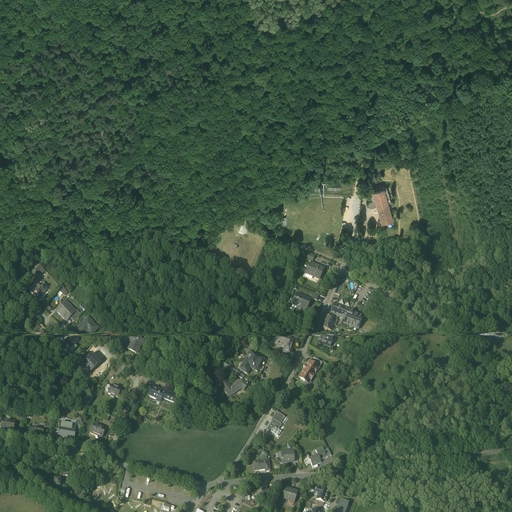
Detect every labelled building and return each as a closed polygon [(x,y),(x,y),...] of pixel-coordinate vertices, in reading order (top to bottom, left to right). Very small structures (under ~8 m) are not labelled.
[(388,187),(370,192),(373,201),(370,202),(370,203),(369,204),(369,205),(369,206),(370,207),(371,207),(372,208),(377,206),(382,223),(393,219),(389,203),(392,202),(388,187)] [(262,198),(264,204),(270,201),(267,195),(262,198)] [(419,238),(417,230),(407,232),(409,239),(419,238)] [(323,270),(311,264),(306,274),(307,274),(307,273),(313,276),(313,277),(319,280),(323,270)] [(45,271),(40,266),(34,272),(37,275),(38,274),(40,276),(45,271)] [(34,293),(37,296),(40,298),(46,292),(43,289),(40,286),(37,289),(38,289),(37,290),(36,289),(35,291),(34,293)] [(310,301),(297,295),(292,306),(306,311),(310,301)] [(75,313),(65,303),(61,307),(60,306),(59,307),(60,308),(57,311),(57,312),(57,311),(63,317),(67,322),(70,319),(72,317),(76,313),(75,313)] [(350,311),(336,305),(332,315),(338,318),(345,321),(346,321),(350,311)] [(354,312),(350,311),(346,321),(345,321),(344,325),(357,331),(361,321),(362,321),(362,319),(358,317),(358,316),(353,314),(354,312)] [(76,313),(72,317),(76,321),(81,316),(77,312),(75,313),(76,313)] [(329,318),(327,317),(322,329),(325,330),(327,331),(331,332),(335,321),(335,320),(329,318)] [(88,319),(76,331),(83,337),(90,330),(93,333),(97,329),(88,319)] [(37,336),(35,334),(31,338),(34,340),(35,339),(37,341),(39,343),(38,344),(40,347),(41,346),(43,347),(46,344),(45,343),(49,340),(49,339),(46,336),(45,337),(43,335),(39,339),(37,337),(37,336)] [(114,346),(110,342),(113,339),(108,334),(104,338),(106,340),(94,352),(101,359),(109,351),(109,352),(110,351),(116,357),(119,355),(121,353),(114,346)] [(334,342),(326,340),(325,344),(324,344),(323,348),(324,349),(323,352),(331,355),(332,351),(333,351),(335,347),(333,346),(334,342)] [(494,346),(483,351),(487,360),(498,355),(494,346)] [(324,361),(323,365),(317,363),(314,372),(320,374),(320,372),(326,374),(326,376),(330,363),(324,361)] [(71,362),(64,369),(70,374),(70,373),(71,374),(73,371),(76,367),(76,366),(74,364),(74,365),(71,362)] [(291,368),(275,363),(272,371),(282,374),(280,381),(286,383),(288,376),(289,376),(291,368)] [(141,370),(134,366),(134,365),(134,366),(131,364),(127,370),(131,372),(127,378),(127,379),(128,378),(135,382),(140,372),(142,369),(141,370)] [(260,387),(247,379),(237,398),(244,402),(247,396),(254,400),(257,395),(256,394),(260,387)] [(100,391),(92,382),(82,391),(82,392),(84,390),(87,393),(86,395),(86,396),(90,400),(91,400),(92,398),(96,395),(100,391)] [(313,387),(309,392),(315,396),(315,397),(319,391),(313,387)] [(306,393),(304,392),(303,394),(300,395),(301,398),(296,405),(301,409),(303,406),(307,409),(311,404),(309,403),(310,401),(311,402),(315,396),(309,392),(307,391),(306,393)] [(338,407),(333,402),(328,406),(332,411),(338,407)] [(238,408),(228,415),(223,409),(218,413),(220,415),(223,418),(222,419),(226,424),(239,416),(242,417),(245,412),(238,408)] [(163,420),(151,415),(147,424),(148,425),(154,427),(159,429),(161,427),(172,431),(175,423),(169,421),(171,415),(165,412),(163,418),(163,420)] [(118,417),(112,415),(112,413),(111,413),(111,414),(110,414),(107,421),(110,423),(110,424),(113,426),(113,424),(117,426),(119,420),(117,419),(118,417)] [(275,439),(270,446),(271,447),(265,456),(275,463),(278,457),(275,455),(278,451),(277,450),(281,443),(275,439)] [(15,446),(3,443),(2,447),(1,447),(0,452),(1,453),(13,455),(15,446)] [(75,452),(68,451),(67,454),(60,453),(59,457),(58,457),(58,459),(59,459),(58,463),(73,465),(75,457),(75,452)] [(44,453),(33,452),(32,454),(30,454),(29,458),(43,461),(44,453)] [(104,456),(94,452),(90,459),(101,464),(103,459),(104,459),(105,457),(104,457),(104,456)] [(290,477),(278,478),(278,483),(277,483),(277,484),(279,484),(279,488),(291,487),(290,477)] [(306,483),(305,483),(307,487),(309,491),(318,487),(316,484),(319,482),(317,478),(306,483)] [(265,485),(250,487),(251,496),(256,496),(256,495),(262,494),(262,496),(267,496),(265,485)] [(57,500),(57,501),(53,500),(52,502),(52,504),(53,505),(52,510),(61,511),(62,501),(61,501),(61,500),(57,500)]
